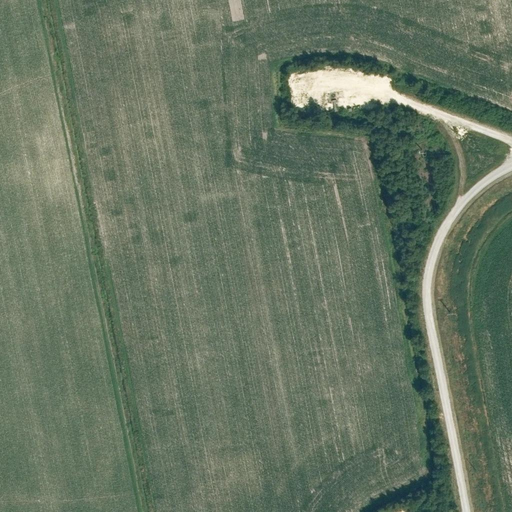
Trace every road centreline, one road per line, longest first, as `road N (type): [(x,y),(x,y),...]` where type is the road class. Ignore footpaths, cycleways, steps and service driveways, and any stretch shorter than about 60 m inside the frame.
road 1 (unclassified): [(511,165),(479,185),(447,226),(431,264),(428,305),(465,511)]
road 2 (track): [(511,140),(351,83),(311,84)]
